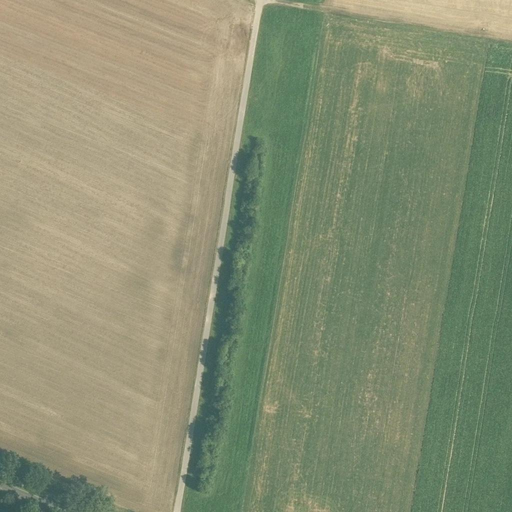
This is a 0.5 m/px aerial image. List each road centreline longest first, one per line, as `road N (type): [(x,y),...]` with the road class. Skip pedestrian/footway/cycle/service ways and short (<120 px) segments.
road 1 (track): [(261,0),(178,511)]
road 2 (track): [(256,0),(511,44)]
